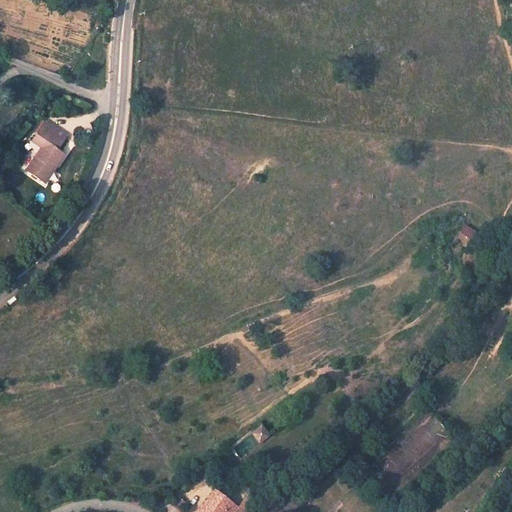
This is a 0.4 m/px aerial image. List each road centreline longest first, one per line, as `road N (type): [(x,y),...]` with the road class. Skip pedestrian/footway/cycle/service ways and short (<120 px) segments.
road 1 (track): [(276,503),(451,345),(511,235)]
road 2 (secondary): [(126,0),(112,146),(99,183),(69,230),(0,292)]
